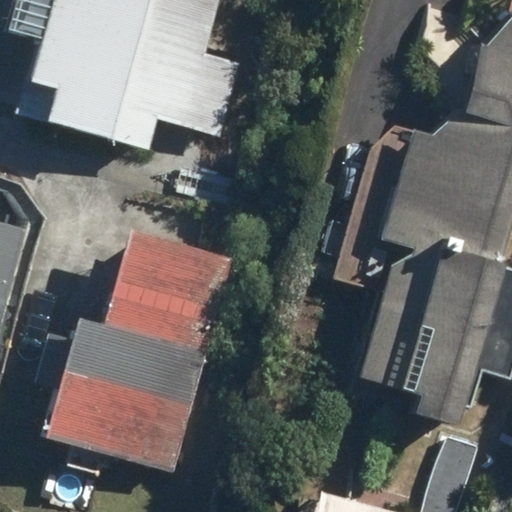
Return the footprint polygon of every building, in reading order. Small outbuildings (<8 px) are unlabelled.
[(193,60),(207,0),(32,0),(2,126),(137,159),(145,126),(214,143),(232,69),(193,60)] [(331,403),(435,433),(441,413),(446,414),(457,377),(488,386),(511,295),(511,291),(493,274),(483,271),(497,223),(511,208),(511,15),(473,4),(468,17),(427,7),(414,52),(431,72),(426,86),(446,91),(440,114),(415,139),(383,130),(358,152),(321,281),(363,294),(331,403)] [(0,324),(27,234),(0,225),(0,324)] [(164,474),(214,266),(106,240),(84,331),(56,324),(27,442),(164,474)] [(367,511),(295,495),(290,511),(367,511)]
